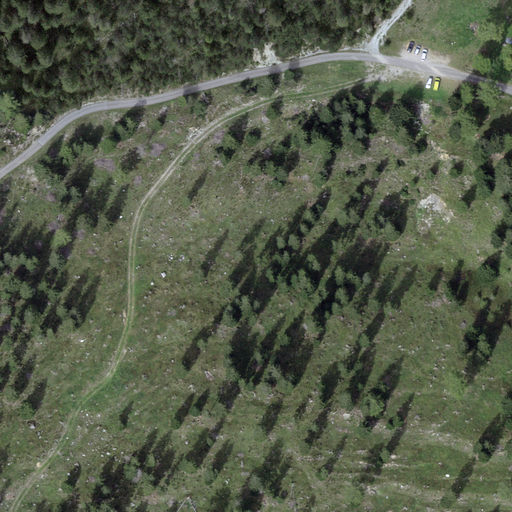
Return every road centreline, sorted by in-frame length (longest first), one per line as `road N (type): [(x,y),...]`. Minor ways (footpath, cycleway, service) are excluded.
road 1 (track): [(15,511),(80,404),(111,378),(129,329),(134,236),(192,143),(273,98),(348,84),(395,62)]
road 2 (track): [(511,91),(372,57),(326,57),(73,113),(0,172)]
